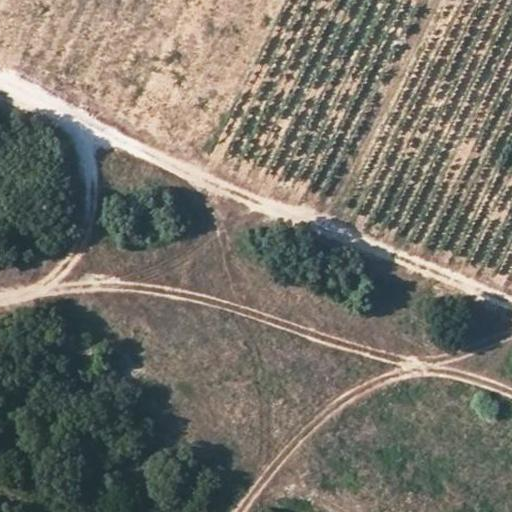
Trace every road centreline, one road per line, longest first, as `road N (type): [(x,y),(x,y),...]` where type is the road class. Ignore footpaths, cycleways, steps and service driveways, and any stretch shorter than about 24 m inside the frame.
road 1 (track): [(0,89),(511,294)]
road 2 (track): [(0,297),(66,280),(397,366),(511,332)]
road 3 (track): [(241,511),(363,358)]
